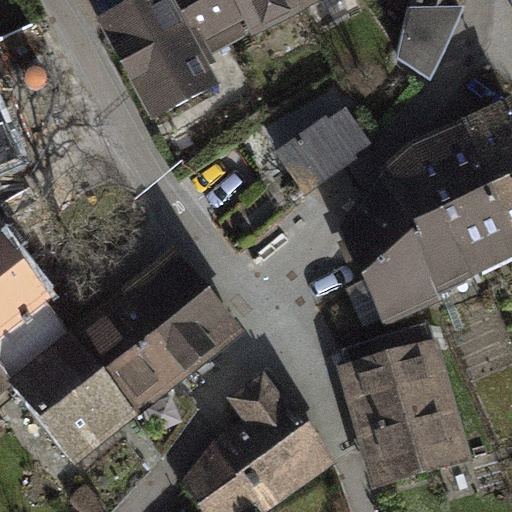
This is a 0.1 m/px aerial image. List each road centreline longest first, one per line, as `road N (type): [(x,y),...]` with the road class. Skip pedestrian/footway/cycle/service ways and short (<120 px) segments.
road 1 (residential): [(266,341),(335,226),(418,139),(464,67),(481,0)]
road 2 (residential): [(266,341),(181,236),(52,0)]
road 3 (residential): [(142,511),(171,485),(266,341)]
road 4 (residential): [(362,511),(266,341)]
